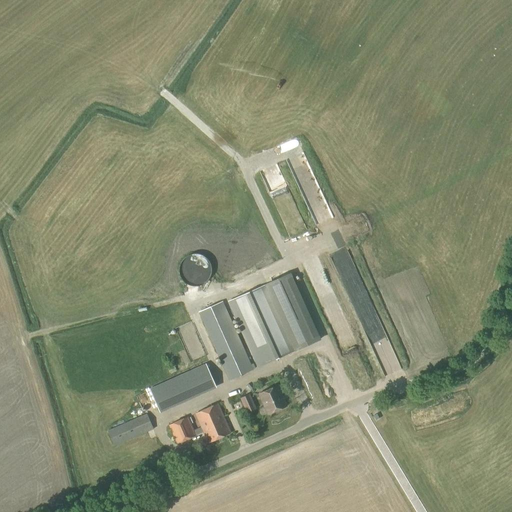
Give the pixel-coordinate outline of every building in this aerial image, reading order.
[(258,367),(297,350),(321,339),(292,274),(229,302),(258,367)] [(330,319),(345,315),(340,297),(325,301),(330,319)] [(230,380),(253,370),(224,306),(222,301),(200,312),(201,316),(230,380)] [(400,370),(379,309),(362,315),(383,376),(400,370)] [(150,384),(160,408),(218,386),(194,322),(180,328),(195,367),(150,384)] [(268,415),(287,407),(280,392),(281,391),(278,386),(259,394),(268,415)] [(231,433),(218,404),(196,414),(202,427),(194,431),(188,418),(169,426),(178,444),(196,436),(204,433),(209,443),(231,433)] [(115,446),(125,441),(153,429),(147,414),(119,427),(108,432),(115,446)]
